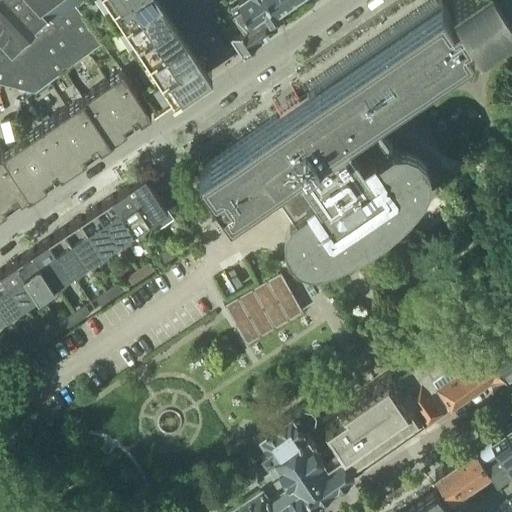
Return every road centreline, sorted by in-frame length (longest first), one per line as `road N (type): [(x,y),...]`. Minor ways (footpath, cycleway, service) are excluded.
road 1 (residential): [(0,236),(239,75)]
road 2 (residential): [(320,511),(511,386)]
road 3 (residential): [(239,75),(354,0)]
